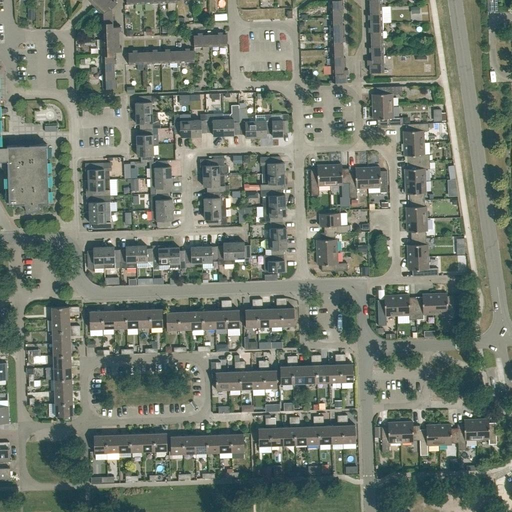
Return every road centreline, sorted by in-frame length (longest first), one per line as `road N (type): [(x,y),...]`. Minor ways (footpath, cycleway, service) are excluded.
road 1 (tertiary): [(500,318),(454,0)]
road 2 (residential): [(84,422),(188,419),(208,399),(205,366),(188,356),(101,359),(83,379)]
road 3 (residential): [(303,285),(92,293),(79,283),(73,236)]
road 4 (residential): [(299,148),(189,156),(188,231)]
road 5 (residential): [(21,429),(24,476),(43,487),(86,485),(84,422)]
road 6 (residential): [(303,285),(299,148)]
road 7 (residential): [(72,95),(12,97),(10,36)]
road 8 (residential): [(72,95),(70,34),(10,36)]
road 9 (residential): [(396,280),(393,159)]
road 10 (residential): [(234,26),(242,89),(298,88)]
